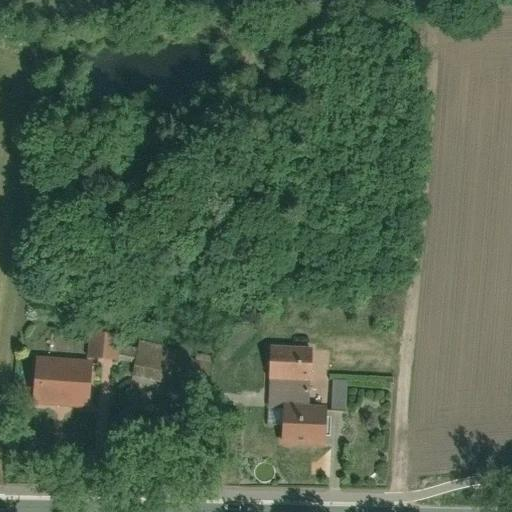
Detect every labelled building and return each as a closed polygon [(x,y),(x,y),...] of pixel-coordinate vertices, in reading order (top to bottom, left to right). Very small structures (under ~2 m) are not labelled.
[(271,348),(270,378),(284,379),(310,380),(311,350),(271,348)] [(146,414),(241,417),(242,384),(150,381),(151,364),(117,363),(116,386),(147,387),(146,414)] [(37,366),(35,416),(90,417),(92,367),(37,366)] [(330,377),(330,413),(360,413),(360,377),(330,377)] [(310,380),(284,379),(282,443),(324,445),(325,408),(309,408),(310,380)]
